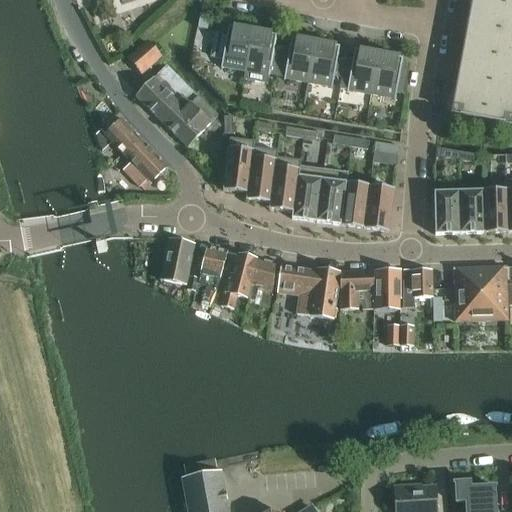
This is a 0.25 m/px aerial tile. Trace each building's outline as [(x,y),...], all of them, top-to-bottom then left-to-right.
[(456,116),(455,119),(511,129),(511,113),(508,112),(511,90),(511,0),(481,0),(474,16),(481,17),(469,42),(476,43),(465,68),(472,69),(460,94),(467,95),(457,116),(456,116)] [(203,15),(200,29),(210,31),(212,17),(203,15)] [(220,40),(217,60),(225,61),(223,73),(244,77),(252,34),(236,31),(235,33),(230,32),(228,41),(220,40)] [(244,77),(243,85),(268,89),(269,81),(271,82),(273,69),(278,70),(282,51),(276,50),(278,41),(273,40),(273,38),(252,34),(244,77)] [(282,51),(278,70),(288,72),(286,84),(308,88),(315,45),(299,42),(298,44),(293,43),(291,53),(282,51)] [(148,44),(130,60),(142,74),(160,58),(148,44)] [(315,45),(308,88),(334,93),(336,81),(341,81),(345,62),(339,61),(341,52),(336,51),(336,49),(315,45)] [(345,62),(341,81),(351,83),(349,95),(371,99),(378,56),(362,53),(361,56),(356,55),(354,64),(345,62)] [(378,56),(371,99),(396,104),(398,97),(405,98),(411,67),(404,66),(404,63),(399,62),(399,60),(378,56)] [(170,72),(140,102),(164,127),(194,96),(170,72)] [(194,96),(164,127),(189,151),(219,120),(194,96)] [(225,118),(225,133),(233,133),(234,118),(232,118),(225,118)] [(101,131),(96,136),(98,140),(102,153),(113,144),(129,161),(144,145),(124,123),(107,138),(101,131)] [(257,133),(257,135),(275,138),(275,136),(276,130),(266,128),(258,127),(257,133)] [(288,132),(286,140),(304,142),(305,135),(288,132)] [(305,135),(304,142),(322,145),(323,138),(322,137),(305,135)] [(334,147),(350,150),(351,142),(335,140),(334,147)] [(351,142),(350,150),(370,153),(371,145),(370,145),(351,142)] [(225,184),(224,195),(248,198),(249,198),(255,152),(256,146),(231,143),(225,184)] [(134,167),(126,174),(141,190),(142,188),(149,182),(152,185),(168,170),(144,145),(129,161),(134,167)] [(376,146),(375,155),(382,156),(400,159),(401,150),(383,147),(376,146)] [(248,198),(247,204),(271,208),(272,208),(278,162),(279,155),(255,152),(249,198),(248,198)] [(440,152),(439,160),(459,164),(460,155),(440,152)] [(460,155),(459,164),(477,167),(479,158),(460,155)] [(271,208),(270,214),(294,217),(295,217),(301,171),(302,165),(278,162),(272,208),(271,208)] [(492,163),(484,163),(483,178),(492,178),(492,163)] [(294,217),(293,223),(318,226),(324,174),(301,171),(295,217),(294,217)] [(324,174),(318,226),(341,230),(347,187),(348,187),(349,177),(324,174)] [(149,182),(142,188),(147,193),(153,187),(152,185),(149,182)] [(347,187),(341,230),(365,233),(371,190),(348,187),(347,187)] [(371,190),(365,233),(390,236),(395,194),(371,190)] [(484,194),(460,195),(461,238),(485,238),(484,194)] [(507,194),(484,194),(485,238),(509,237),(507,194)] [(460,195),(435,196),(437,239),(461,238),(460,195)] [(169,241),(160,282),(186,288),(195,247),(169,241)] [(201,277),(199,286),(208,288),(203,306),(213,308),(216,296),(228,255),(208,251),(201,277)] [(253,287),(260,262),(242,257),(236,281),(230,283),(222,308),(234,312),(242,284),(253,287)] [(253,288),(249,303),(262,307),(274,310),(279,267),(260,262),(253,287),(253,288)] [(282,271),(278,297),(301,300),(298,319),(334,325),(341,277),(318,274),(318,277),(282,271)] [(508,271),(456,272),(457,324),(508,323),(508,271)] [(401,272),(377,273),(377,313),(397,313),(397,302),(401,302),(401,272)] [(408,274),(404,274),(403,310),(415,310),(414,301),(433,300),(434,273),(408,274)] [(343,278),(341,314),(358,313),(359,307),(365,307),(365,313),(375,312),(376,274),(343,278)] [(191,279),(188,291),(196,293),(199,281),(191,279)] [(213,308),(212,312),(219,314),(224,298),(216,296),(213,308)] [(374,323),(374,342),(383,342),(384,324),(374,323)] [(400,349),(400,328),(387,328),(387,349),(400,349)] [(415,331),(401,331),(401,349),(414,349),(415,331)] [(221,472),(182,480),(188,511),(229,511),(222,472),(221,472)] [(470,484),(455,485),(457,506),(467,505),(467,511),(497,511),(496,490),(470,491),(470,484)] [(421,487),(394,489),(395,511),(437,511),(436,490),(422,491),(421,487)]
